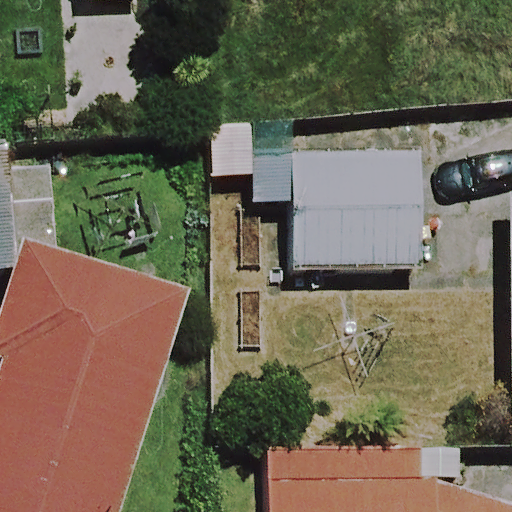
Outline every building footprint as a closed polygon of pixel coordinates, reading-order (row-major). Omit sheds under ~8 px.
[(190,0),(70,0),(71,21),(116,20),(115,0),(145,0),(146,14),(191,13),(190,0)] [(0,257),(41,254),(33,164),(0,166),(0,257)] [(407,285),(408,170),(282,169),(281,284),(407,285)] [(511,190),(499,190),(500,451),(511,450),(511,190)] [(0,511),(115,511),(178,315),(4,260),(0,271),(0,511)] [(511,511),(511,461),(259,460),(258,511),(511,511)]
